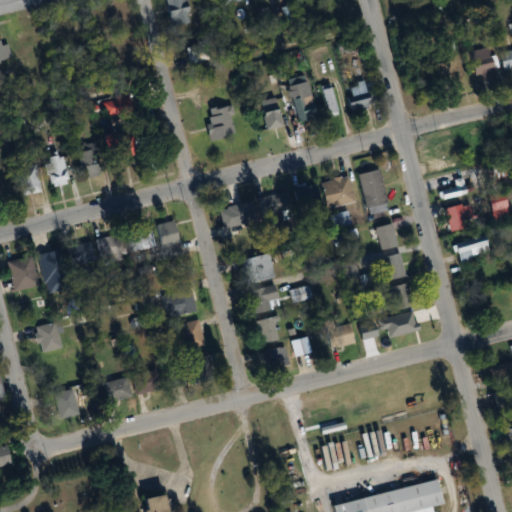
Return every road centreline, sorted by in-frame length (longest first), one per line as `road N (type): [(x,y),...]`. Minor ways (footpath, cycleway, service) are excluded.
road 1 (residential): [(0,235),(511,103)]
road 2 (residential): [(366,0),(497,511)]
road 3 (residential): [(39,451),(511,332)]
road 4 (residential): [(143,0),(251,398)]
road 5 (residential): [(0,316),(39,451)]
